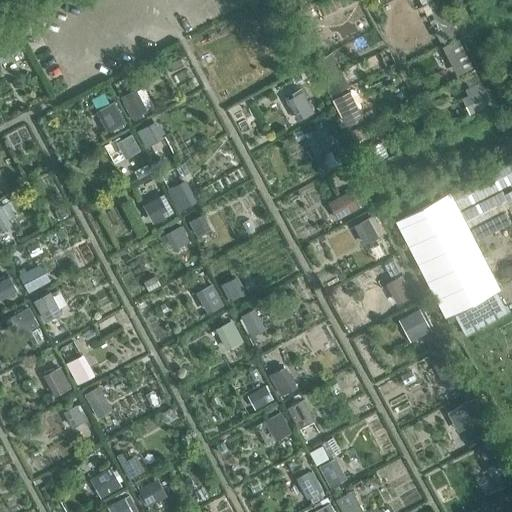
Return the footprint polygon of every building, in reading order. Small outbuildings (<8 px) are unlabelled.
[(419,0),(421,4),(440,41),(457,32),(440,0),(419,0)] [(501,0),(504,8),(511,5),(511,4),(510,0),(501,0)] [(450,15),(458,30),(460,34),(474,26),(465,8),(450,15)] [(0,61),(1,63),(21,52),(12,35),(0,41),(0,61)] [(473,66),(458,37),(441,45),(457,75),(473,66)] [(314,60),(321,76),(331,95),(349,86),(332,51),(314,60)] [(467,94),(476,111),(492,103),(481,80),(465,88),(467,94)] [(107,97),(101,86),(90,92),(96,103),(107,97)] [(147,110),(135,88),(122,95),(123,97),(121,98),(132,118),(147,110)] [(315,111),(303,90),(286,99),(298,120),(315,111)] [(126,122),(114,100),(95,111),(107,132),(126,122)] [(353,109),(343,115),(342,115),(347,124),(350,129),(360,123),(353,109)] [(136,130),(145,147),(163,137),(154,121),(136,130)] [(303,133),(315,154),(333,145),(324,128),(321,130),(318,125),(303,133)] [(140,150),(131,133),(121,139),(119,136),(103,145),(114,163),(124,157),(125,158),(140,150)] [(388,156),(381,142),(364,150),(371,164),(388,156)] [(511,163),(452,194),(458,205),(511,177),(511,163)] [(197,200),(185,178),(167,188),(179,210),(197,200)] [(357,194),(352,184),(336,192),(345,211),(362,202),(358,194),(357,194)] [(511,188),(463,214),(468,225),(510,204),(511,207),(511,188)] [(163,192),(146,201),(156,221),(173,212),(163,192)] [(0,231),(12,225),(1,204),(0,203),(0,231)] [(505,210),(470,228),(476,239),(510,221),(505,210)] [(212,228),(203,212),(188,220),(197,236),(212,228)] [(383,234),(372,214),(353,224),(354,227),(351,228),(360,246),(383,234)] [(190,240),(181,224),(164,234),(173,250),(190,240)] [(380,242),(370,247),(375,258),(386,253),(380,242)] [(29,291),(50,279),(41,262),(19,274),(29,291)] [(413,295),(402,274),(385,283),(397,304),(399,303),(401,306),(408,302),(406,299),(413,295)] [(0,279),(0,294),(5,304),(19,296),(22,294),(11,275),(8,277),(7,275),(0,279)] [(246,291),(237,275),(220,284),(229,301),(246,291)] [(224,304),(212,282),(195,291),(207,313),(224,304)] [(33,300),(45,321),(62,312),(50,290),(33,300)] [(496,290),(454,313),(466,335),(508,312),(496,290)] [(29,307),(12,316),(21,332),(38,323),(29,307)] [(266,328),(254,307),(240,315),(241,317),(239,319),(247,334),(250,333),(251,336),(266,328)] [(403,316),(415,337),(428,330),(426,325),(430,324),(421,307),(417,309),(417,308),(403,316)] [(243,341),(231,319),(215,328),(226,349),(243,341)] [(95,374),(83,353),(66,363),(77,384),(95,374)] [(446,362),(431,369),(438,382),(453,375),(446,362)] [(297,386),(285,365),(268,375),(280,396),(297,386)] [(71,387),(60,366),(43,375),(54,396),(71,387)] [(255,409),(273,399),(265,384),(247,394),(255,409)] [(98,385),(91,389),(84,393),(94,410),(108,403),(98,385)] [(315,420),(303,398),(286,407),(298,429),(315,420)] [(480,419),(469,399),(454,408),(461,421),(458,423),(461,429),(480,419)] [(63,411),(72,427),(88,419),(79,403),(77,405),(76,404),(63,411)] [(292,431),(280,410),(264,419),(276,440),(292,431)] [(333,437),(311,448),(317,461),(340,450),(333,437)] [(145,469),(136,453),(120,462),(128,478),(145,469)] [(347,478),(335,456),(318,466),(330,487),(347,478)] [(511,475),(503,458),(486,467),(498,488),(511,480),(511,475)] [(120,484),(110,468),(90,479),(100,497),(120,484)] [(295,477),(307,499),(321,491),(320,490),(322,489),(311,469),(295,477)] [(157,478),(138,488),(141,493),(138,495),(142,503),(145,501),(148,506),(166,496),(157,478)] [(362,511),(364,511),(352,489),(335,498),(342,511),(362,511)] [(318,500),(318,501),(321,506),(313,510),(313,511),(336,511),(331,502),(333,501),(329,494),(318,500)] [(132,511),(124,497),(107,506),(110,511),(132,511)]
